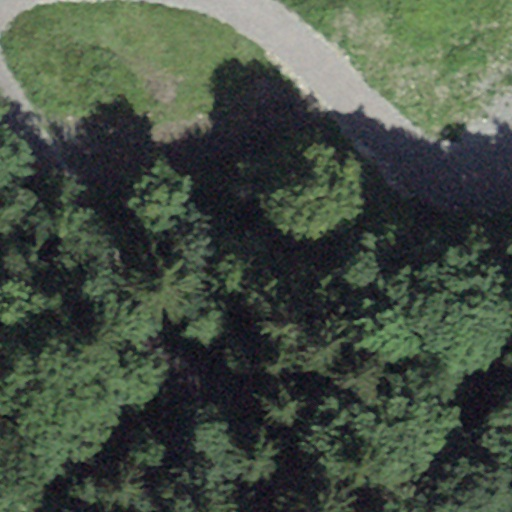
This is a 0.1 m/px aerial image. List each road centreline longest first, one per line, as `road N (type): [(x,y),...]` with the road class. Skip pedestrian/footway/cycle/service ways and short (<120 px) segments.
road 1 (track): [(0,15),(50,4),(164,2),(297,55),(411,179),(467,202),(511,172)]
road 2 (track): [(276,511),(0,119)]
